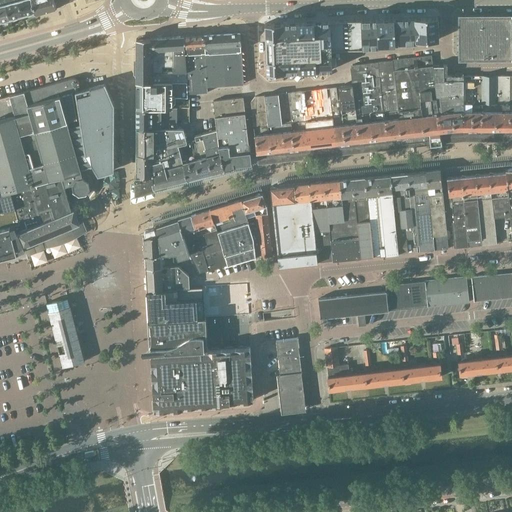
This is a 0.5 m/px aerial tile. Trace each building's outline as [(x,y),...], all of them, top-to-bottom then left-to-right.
[(8,20),(10,20),(4,0),(0,0),(0,22),(4,21),(4,22),(8,22),(9,22),(8,20)] [(17,18),(22,16),(17,0),(4,0),(10,20),(11,19),(12,21),(13,21),(12,20),(17,19),(17,18)] [(17,0),(22,16),(28,15),(28,16),(33,15),(35,14),(35,15),(35,14),(31,0),(17,0)] [(31,0),(35,14),(56,8),(54,0),(31,0)] [(437,16),(265,23),(267,72),(332,70),(331,50),(341,49),(363,48),(363,47),(379,46),(379,45),(395,44),(395,42),(399,42),(400,42),(417,42),(417,40),(438,39),(437,16)] [(511,58),(511,48),(511,16),(459,17),(459,59),(511,58)] [(206,68),(207,86),(243,84),(240,32),(204,34),(206,68)] [(204,34),(184,36),(186,69),(186,82),(187,93),(208,92),(207,86),(206,68),(204,34)] [(186,82),(186,69),(184,36),(151,38),(147,38),(137,38),(137,41),(136,41),(136,48),(137,48),(137,82),(168,82),(186,82)] [(392,59),(392,60),(393,70),(394,80),(401,141),(429,138),(430,145),(441,144),(441,136),(433,75),(432,65),(431,55),(392,59)] [(392,60),(377,61),(380,81),(387,143),(401,141),(394,80),(393,70),(392,60)] [(350,67),(352,84),(380,81),(377,61),(352,64),(350,67)] [(444,65),(432,65),(433,75),(441,136),(463,135),(463,75),(444,75),(444,65)] [(463,75),(463,135),(472,135),(473,75),(472,79),(463,79),(463,75)] [(482,75),(473,75),(472,135),(482,135),(482,75)] [(496,75),(482,75),(482,135),(496,135),(496,75)] [(510,75),(496,75),(496,135),(510,135),(510,75)] [(73,91),(75,91),(76,90),(77,90),(78,89),(78,88),(79,87),(79,86),(79,85),(79,84),(79,83),(79,82),(78,81),(78,80),(77,79),(76,78),(75,78),(73,78),(72,78),(71,78),(63,80),(10,95),(15,116),(0,119),(0,185),(2,192),(34,183),(37,194),(65,186),(72,184),(73,191),(79,195),(86,193),(88,190),(90,188),(88,181),(83,177),(81,171),(81,170),(81,168),(67,120),(77,118),(73,91)] [(352,84),(360,146),(387,143),(380,81),(352,84)] [(77,118),(67,120),(81,168),(92,165),(98,175),(114,170),(114,103),(105,82),(75,91),(73,91),(77,118)] [(187,93),(186,82),(168,82),(137,82),(137,84),(137,86),(137,108),(171,108),(175,103),(175,97),(187,97),(187,93)] [(352,84),(338,86),(346,147),(360,146),(352,84)] [(329,87),(336,149),(346,147),(338,86),(329,87)] [(329,87),(301,90),(309,152),(336,149),(329,87)] [(301,90),(287,92),(295,153),(309,152),(301,90)] [(287,92),(278,93),(285,155),(295,153),(287,92)] [(278,93),(264,95),(271,156),(285,155),(278,93)] [(264,95),(255,96),(250,101),(257,158),(271,156),(264,95)] [(218,146),(224,169),(250,163),(249,151),(250,151),(249,142),(248,142),(243,97),(213,100),(217,130),(218,146)] [(163,128),(177,128),(177,108),(171,108),(137,108),(137,128),(163,128)] [(163,128),(137,128),(137,175),(138,175),(139,179),(136,180),(138,192),(169,183),(169,184),(170,184),(171,184),(173,184),(174,183),(173,181),(180,180),(180,181),(181,182),(184,181),(184,180),(185,180),(185,179),(187,179),(178,144),(187,142),(183,128),(181,128),(177,128),(163,128)] [(217,130),(202,133),(205,144),(212,175),(225,172),(224,169),(218,146),(217,130)] [(195,148),(193,149),(200,178),(212,175),(205,144),(202,133),(195,135),(196,143),(194,143),(195,148)] [(178,144),(187,179),(188,182),(200,178),(193,149),(191,140),(187,142),(178,144)] [(425,167),(426,170),(434,250),(448,248),(441,176),(440,165),(425,167)] [(505,165),(488,166),(494,218),(510,216),(506,171),(505,170),(505,165)] [(488,166),(474,168),(482,245),(496,243),(494,218),(488,166)] [(474,168),(460,169),(468,246),(482,245),(474,168)] [(407,169),(390,170),(399,253),(408,252),(406,239),(413,238),(414,238),(407,172),(407,169)] [(460,169),(446,171),(450,210),(453,210),(454,222),(451,223),(454,247),(468,246),(460,169)] [(377,175),(386,255),(399,253),(390,170),(377,172),(377,175)] [(426,170),(407,172),(414,238),(413,238),(414,245),(416,245),(417,251),(434,250),(426,170)] [(377,172),(365,173),(365,176),(369,217),(373,256),(377,256),(386,255),(377,175),(377,172)] [(352,174),(361,257),(373,256),(369,217),(365,176),(365,173),(352,174)] [(334,176),(324,177),(327,207),(333,260),(361,257),(352,174),(341,175),(334,176)] [(324,177),(309,179),(312,208),(327,207),(324,177)] [(278,185),(270,186),(272,202),(279,266),(318,262),(309,179),(277,182),(278,185)] [(0,257),(7,256),(17,254),(17,253),(25,251),(24,246),(45,237),(49,246),(58,242),(62,241),(71,237),(75,235),(84,232),(83,231),(82,227),(80,223),(77,217),(74,209),(74,208),(71,210),(65,186),(37,194),(34,183),(2,192),(2,193),(10,191),(10,192),(0,195),(0,197),(4,211),(0,212),(0,257)] [(254,237),(256,257),(260,256),(260,257),(260,256),(261,256),(271,255),(271,256),(272,256),(266,204),(262,192),(242,198),(254,237)] [(240,195),(209,204),(228,265),(231,264),(250,259),(256,257),(254,237),(242,198),(241,198),(240,195)] [(209,204),(190,210),(209,271),(214,269),(227,265),(228,265),(209,204)] [(327,207),(312,208),(318,262),(333,260),(327,207)] [(190,210),(178,214),(190,254),(189,254),(199,273),(208,270),(208,271),(209,271),(190,210)] [(144,236),(143,236),(144,240),(144,247),(145,254),(163,253),(176,251),(178,258),(189,254),(190,254),(179,218),(179,217),(178,214),(177,214),(178,215),(153,223),(154,225),(154,227),(148,229),(144,230),(144,231),(145,236),(144,236)] [(145,254),(145,267),(146,267),(178,265),(177,258),(178,258),(176,251),(163,253),(145,254)] [(146,267),(145,267),(147,290),(189,287),(189,275),(178,265),(146,267)] [(511,271),(471,276),(471,277),(473,301),(511,296),(511,271)] [(428,306),(468,302),(466,277),(425,281),(428,306)] [(407,308),(428,306),(425,281),(424,281),(404,284),(407,308)] [(318,298),(320,317),(407,308),(404,284),(386,286),(386,285),(385,285),(386,291),(318,298)] [(148,320),(204,317),(203,286),(189,287),(147,290),(148,320)] [(68,297),(46,303),(59,353),(62,366),(64,366),(63,363),(82,358),(83,361),(85,360),(81,348),(68,297)] [(358,314),(359,326),(366,325),(365,314),(358,314)] [(204,317),(149,320),(148,320),(151,356),(150,356),(150,357),(149,358),(149,359),(149,360),(149,361),(149,362),(150,363),(150,364),(151,365),(151,370),(151,371),(150,371),(150,373),(150,374),(150,375),(150,376),(151,377),(151,379),(152,379),(153,398),(152,398),(152,399),(152,401),(152,402),(152,403),(152,404),(152,405),(153,406),(153,407),(154,407),(154,410),(157,410),(158,411),(160,411),(162,411),(164,411),(165,410),(166,410),(166,409),(171,409),(173,410),(175,410),(177,410),(178,410),(179,410),(181,409),(180,408),(184,408),(183,406),(185,406),(185,407),(186,407),(187,407),(189,407),(190,407),(192,407),(193,407),(194,406),(199,405),(199,406),(201,406),(203,407),(204,407),(206,406),(207,406),(208,405),(213,404),(213,405),(215,405),(217,406),(218,406),(220,405),(221,405),(222,404),(225,404),(225,402),(230,402),(230,401),(241,400),(241,401),(243,401),(244,402),(246,402),(247,401),(249,401),(250,400),(253,400),(252,373),(253,372),(253,371),(253,370),(253,369),(253,368),(253,367),(253,366),(253,365),(252,364),(252,363),(251,364),(251,358),(252,359),(252,357),(252,356),(252,355),(252,354),(252,353),(252,352),(252,351),(251,350),(251,349),(250,346),(247,346),(246,345),(244,345),(243,345),(241,345),(240,346),(238,347),(233,347),(232,346),(230,346),(229,346),(227,346),(226,347),(224,347),(224,348),(219,348),(217,347),(216,347),(214,347),(213,347),(211,348),(210,348),(210,349),(208,349),(206,316),(204,317)] [(302,373),(301,366),(297,338),(276,340),(279,366),(276,367),(277,375),(302,373)] [(338,347),(325,348),(327,367),(328,367),(329,376),(328,376),(330,389),(367,385),(365,371),(350,373),(348,363),(340,364),(338,347)] [(498,369),(510,368),(509,354),(496,356),(498,369)] [(498,369),(496,356),(496,355),(496,356),(484,357),(485,371),(498,369)] [(473,372),(485,371),(484,357),(471,359),(473,372)] [(461,374),(473,372),(471,359),(459,360),(461,374)] [(427,364),(429,377),(442,376),(440,362),(427,364)] [(417,379),(429,377),(427,364),(415,365),(417,379)] [(404,380),(417,379),(415,365),(403,367),(404,380)] [(392,382),(404,380),(403,367),(390,368),(392,382)] [(379,383),(392,382),(390,368),(378,370),(379,383)] [(367,385),(379,383),(378,370),(365,371),(367,385)] [(300,372),(276,375),(280,414),(305,412),(300,372)]
